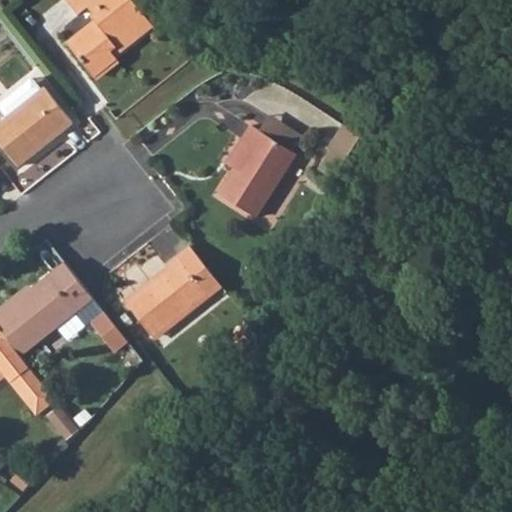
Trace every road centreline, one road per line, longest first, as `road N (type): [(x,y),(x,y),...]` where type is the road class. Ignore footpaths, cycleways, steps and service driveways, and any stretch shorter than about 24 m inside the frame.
road 1 (track): [(511,220),(282,70),(233,57),(212,63),(114,133),(83,178)]
road 2 (residential): [(106,209),(83,178),(0,243)]
